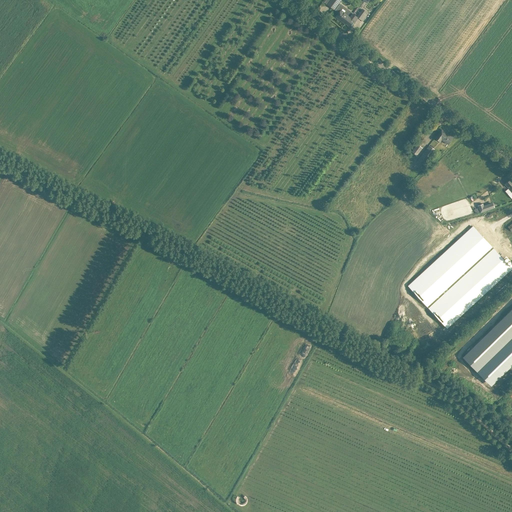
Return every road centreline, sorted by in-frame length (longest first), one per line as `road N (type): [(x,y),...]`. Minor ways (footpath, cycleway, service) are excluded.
road 1 (track): [(511,452),(436,386),(0,152)]
road 2 (tertiary): [(511,160),(292,0)]
